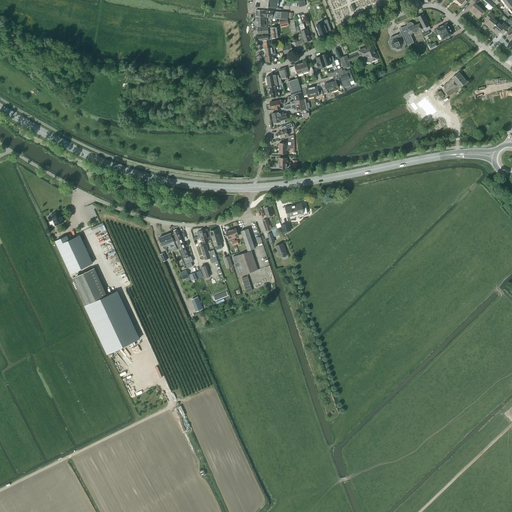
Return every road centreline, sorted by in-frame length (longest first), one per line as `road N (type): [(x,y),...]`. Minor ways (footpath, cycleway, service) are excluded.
road 1 (track): [(0,490),(172,406),(80,204),(84,194)]
road 2 (unclassified): [(253,188),(245,210),(227,221),(170,224),(103,204),(9,149)]
road 3 (primary): [(222,188),(120,167),(0,106)]
road 4 (primary): [(253,188),(449,155)]
road 5 (residential): [(259,69),(418,6)]
road 6 (track): [(420,511),(511,424)]
